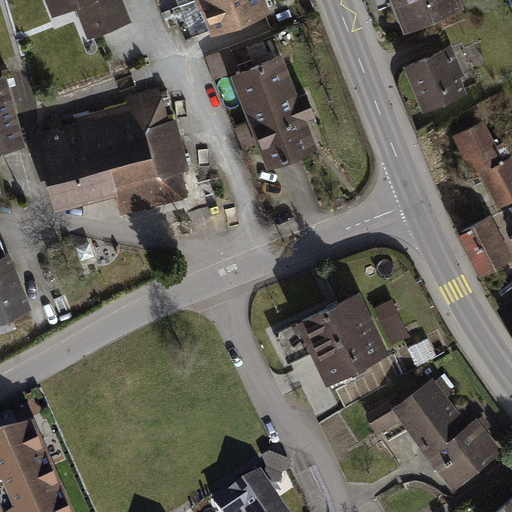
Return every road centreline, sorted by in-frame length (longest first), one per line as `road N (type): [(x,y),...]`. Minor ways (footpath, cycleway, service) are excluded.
road 1 (residential): [(344,511),(317,448),(276,419),(217,280)]
road 2 (residential): [(0,379),(217,280)]
road 3 (tertiary): [(336,0),(416,200)]
road 4 (residential): [(217,280),(416,200)]
road 5 (tertiary): [(416,200),(447,271),(511,376)]
